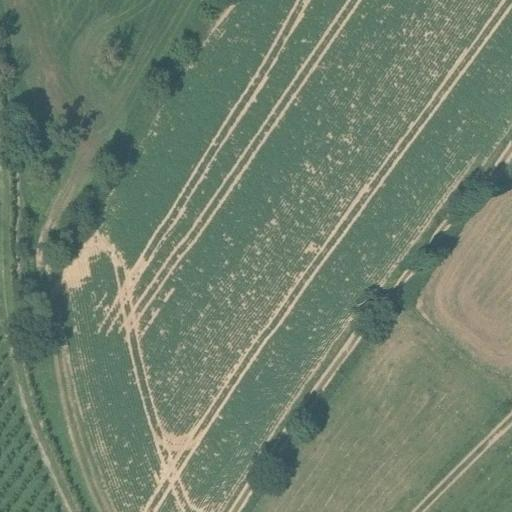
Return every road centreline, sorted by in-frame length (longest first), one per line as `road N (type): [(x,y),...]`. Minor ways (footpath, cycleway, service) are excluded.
road 1 (track): [(511,121),(235,511)]
road 2 (track): [(417,511),(511,414)]
